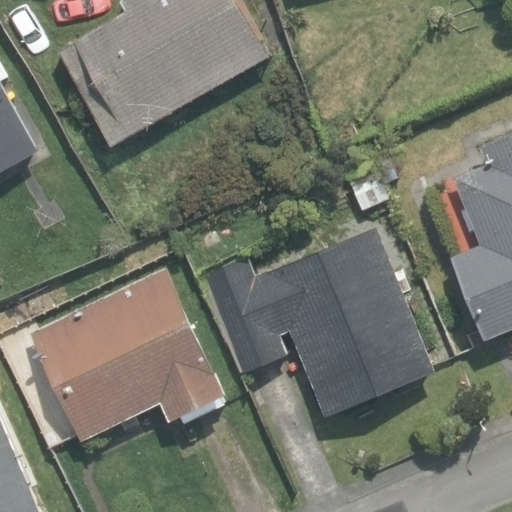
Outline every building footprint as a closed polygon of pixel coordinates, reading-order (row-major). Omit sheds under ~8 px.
[(61,53),(113,146),(270,57),(237,0),(127,0),(123,2),(128,11),(73,42),(75,45),(61,53)] [(0,172),(39,150),(0,80),(0,172)] [(511,328),(511,133),(483,145),(491,163),(456,177),(484,244),(456,255),(490,338),(511,328)] [(351,177),(364,208),(390,197),(378,166),(351,177)] [(182,227),(194,253),(225,238),(213,213),(182,227)] [(291,332),(329,418),(440,369),(376,223),(258,275),(250,256),(204,276),(246,373),(293,352),(285,334),(291,332)] [(35,332),(87,440),(168,401),(177,421),(232,395),(171,267),(35,332)] [(0,511),(47,511),(0,406),(0,511)]
